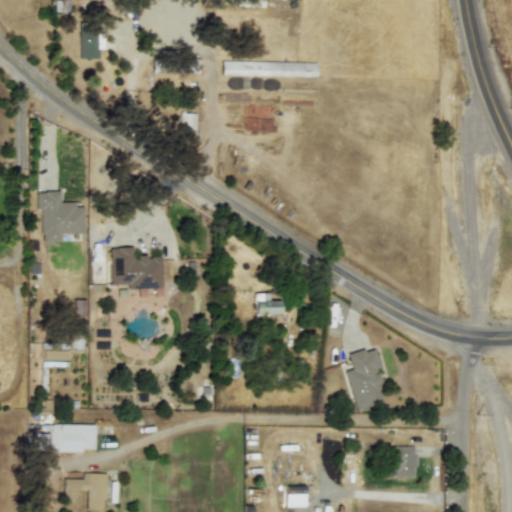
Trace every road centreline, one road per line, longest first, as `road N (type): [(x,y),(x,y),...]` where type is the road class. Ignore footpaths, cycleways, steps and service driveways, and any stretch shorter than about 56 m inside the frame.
road 1 (tertiary): [(511,336),(430,328),(369,296),(52,94),(0,48)]
road 2 (residential): [(461,511),(461,372),(476,337)]
road 3 (tertiary): [(511,146),(463,24),(462,0)]
